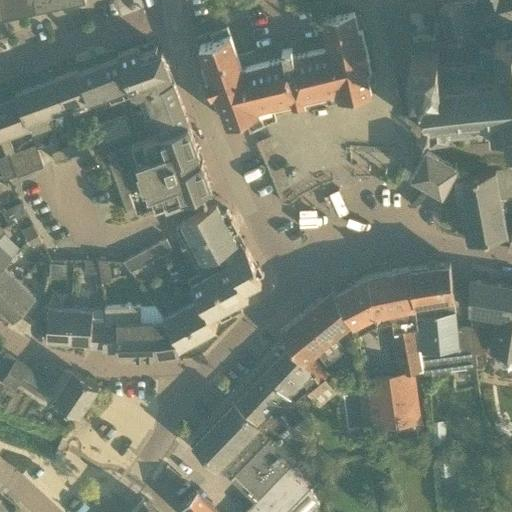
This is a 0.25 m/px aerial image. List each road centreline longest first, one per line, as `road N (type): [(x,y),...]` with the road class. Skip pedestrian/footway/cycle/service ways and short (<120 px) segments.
road 1 (residential): [(290,285),(183,68),(173,10)]
road 2 (unclassified): [(290,285),(378,245),(453,245),(511,258)]
road 3 (residential): [(0,328),(53,356),(106,370),(191,368),(202,379)]
road 4 (residential): [(173,10),(0,73)]
road 5 (unclassified): [(109,511),(162,443),(169,413),(202,379)]
road 6 (unknown): [(385,0),(394,150)]
road 7 (unclassified): [(202,379),(290,285)]
